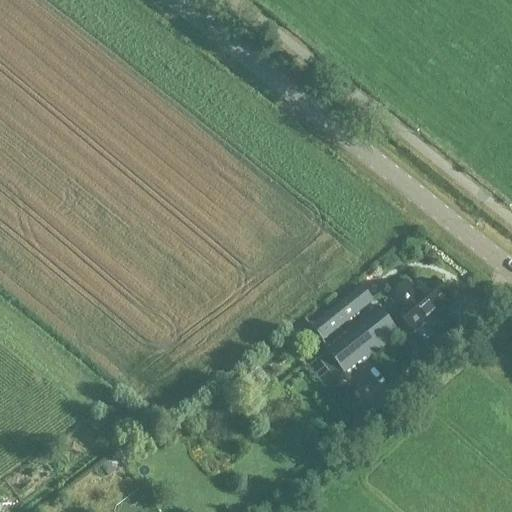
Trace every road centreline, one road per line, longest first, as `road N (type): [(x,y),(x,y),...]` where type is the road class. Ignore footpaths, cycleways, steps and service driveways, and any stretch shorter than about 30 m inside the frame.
road 1 (tertiary): [(511,271),(173,0)]
road 2 (track): [(510,270),(498,292),(383,402)]
